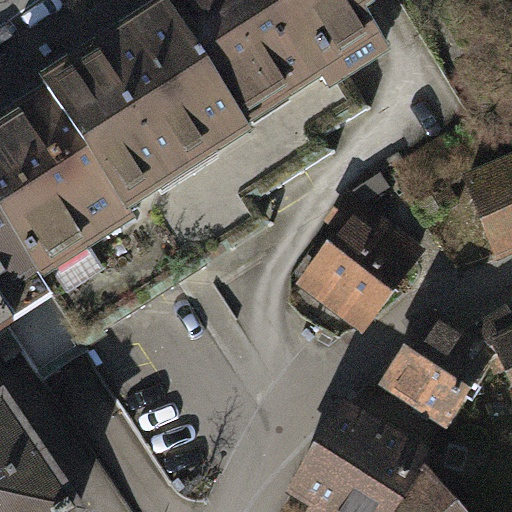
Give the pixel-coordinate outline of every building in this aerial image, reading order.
[(393,68),(354,0),(177,0),(164,9),(254,153),(393,68)] [(254,153),(164,9),(37,94),(128,229),(234,165),(254,153)] [(128,229),(37,94),(0,120),(0,234),(34,287),(128,229)] [(511,160),(467,179),(498,254),(511,248),(511,160)] [(303,284),(366,330),(419,258),(356,211),(363,202),(379,193),(374,183),(352,195),(332,222),(343,229),(303,284)] [(0,234),(0,307),(34,287),(0,234)] [(511,315),(474,342),(442,319),(387,397),(455,441),(506,366),(511,377),(511,315)] [(0,511),(73,511),(1,405),(0,405),(0,511)] [(352,409),(297,496),(322,511),(464,511),(433,478),(442,463),(352,409)]
